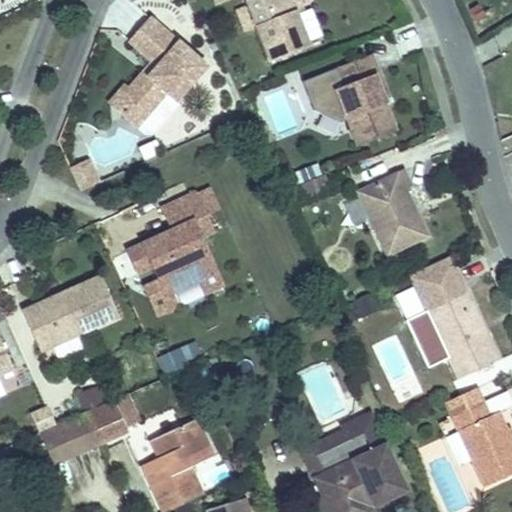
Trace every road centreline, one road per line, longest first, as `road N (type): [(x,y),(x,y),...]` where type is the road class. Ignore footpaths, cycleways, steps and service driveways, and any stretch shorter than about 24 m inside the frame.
road 1 (residential): [(511,211),(463,25),(447,0)]
road 2 (residential): [(0,201),(79,0)]
